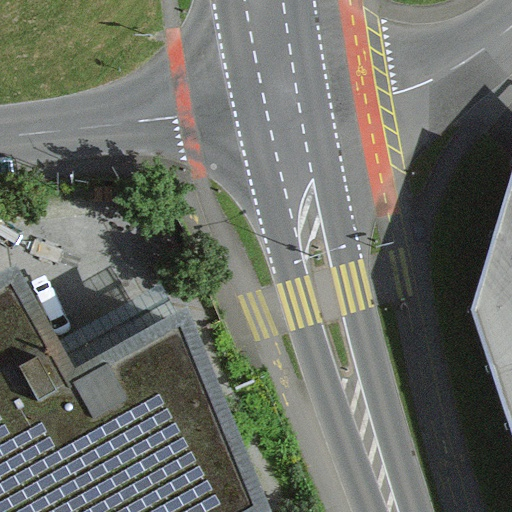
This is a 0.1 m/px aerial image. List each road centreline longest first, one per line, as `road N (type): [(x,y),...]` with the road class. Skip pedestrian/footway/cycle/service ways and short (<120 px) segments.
road 1 (tertiary): [(416,511),(354,288),(316,101)]
road 2 (tertiary): [(250,109),(299,302),(373,511)]
road 3 (residential): [(250,109),(0,140)]
road 4 (residential): [(511,23),(472,63),(421,88),(316,101)]
